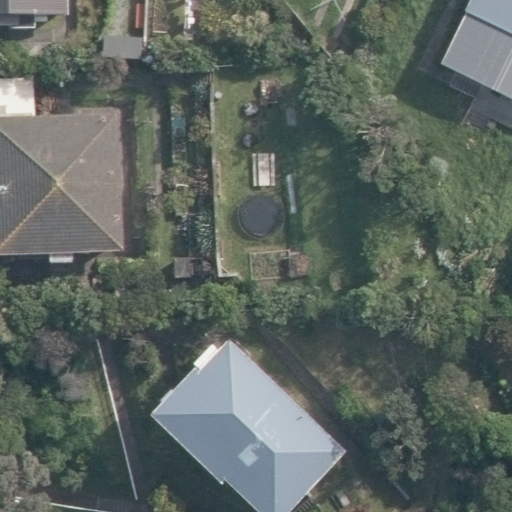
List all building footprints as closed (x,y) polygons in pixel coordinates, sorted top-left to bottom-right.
[(0,0),(0,22),(10,22),(10,12),(62,11),(62,0),(0,0)] [(511,0),(466,0),(438,61),(511,96),(511,0)] [(116,60),(147,59),(146,27),(115,28),(116,60)] [(0,248),(47,246),(48,257),(73,256),(73,245),(122,243),(116,108),(0,112),(0,248)] [(174,277),(192,276),(191,255),(173,256),(174,277)] [(222,477),(261,511),(282,511),(347,440),(224,330),(214,341),(208,336),(141,411),(219,480),(222,477)]
